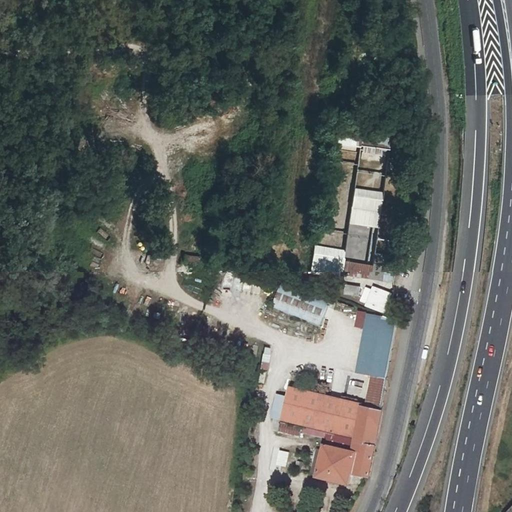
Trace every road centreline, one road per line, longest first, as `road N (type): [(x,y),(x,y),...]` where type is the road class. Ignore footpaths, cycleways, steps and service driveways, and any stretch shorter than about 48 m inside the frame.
road 1 (track): [(141,47),(148,69),(142,118),(157,146),(172,216),(171,280),(182,297),(287,348),(270,390),(255,511)]
road 2 (motorway): [(473,0),(481,92),(467,260),(446,376),(399,511)]
road 3 (unclassified): [(367,511),(388,462),(433,252),(438,115),(424,0)]
road 4 (motorway): [(511,261),(462,511)]
road 5 (track): [(0,50),(141,47)]
